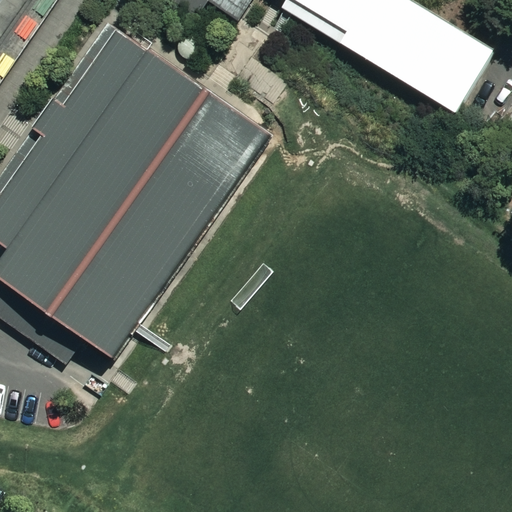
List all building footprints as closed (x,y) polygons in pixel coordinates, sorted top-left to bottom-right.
[(170,0),(198,17),(204,8),(208,2),(242,23),(256,0),(170,0)] [(491,51),(402,0),(266,0),(265,2),(287,14),(456,112),(491,51)] [(111,24),(108,22),(0,175),(0,194),(117,29),(112,26),(111,24)] [(274,137),(117,29),(32,149),(0,194),(0,243),(5,248),(0,255),(0,281),(85,339),(113,359),(136,326),(274,137)] [(85,339),(0,281),(0,317),(66,364),(85,339)]
